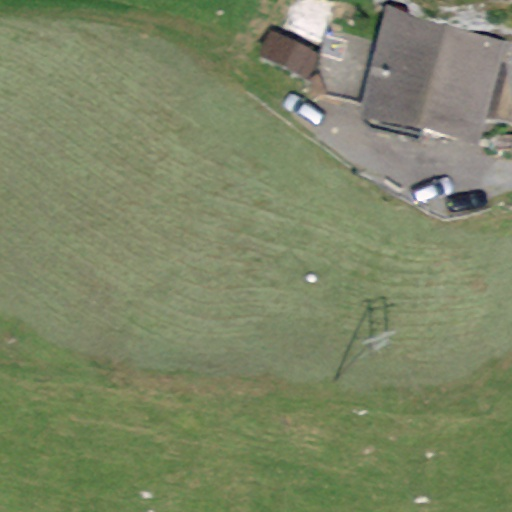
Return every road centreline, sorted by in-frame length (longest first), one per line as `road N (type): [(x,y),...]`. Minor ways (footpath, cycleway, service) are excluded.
road 1 (track): [(305,112),(206,39),(134,17),(0,9)]
road 2 (track): [(305,112),(351,156),(483,181),(511,178)]
